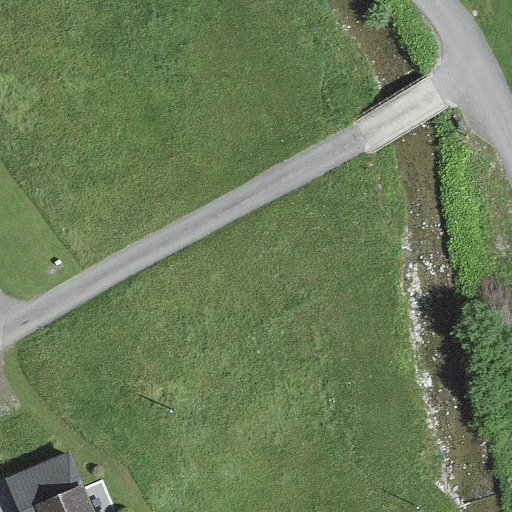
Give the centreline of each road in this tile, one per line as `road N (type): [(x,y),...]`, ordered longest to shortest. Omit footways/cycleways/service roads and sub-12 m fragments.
road 1 (track): [(0,337),(477,72)]
road 2 (unclassified): [(431,0),(450,16),(511,155)]
